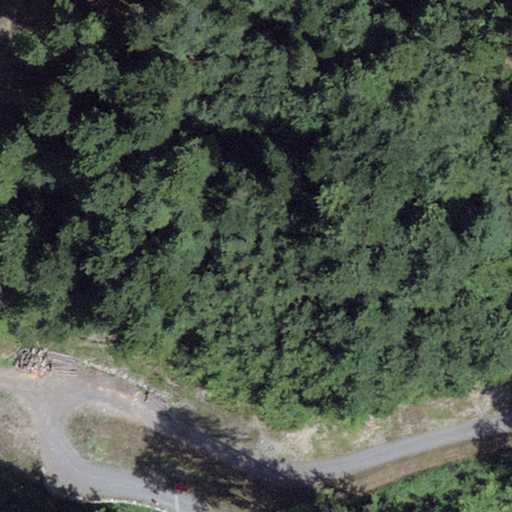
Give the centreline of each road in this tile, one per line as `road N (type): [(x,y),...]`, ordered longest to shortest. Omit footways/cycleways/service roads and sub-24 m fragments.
road 1 (track): [(56,381),(112,388),(244,464),(285,478),(511,418)]
road 2 (track): [(197,511),(180,497),(83,467),(57,439),(49,404),(56,381)]
